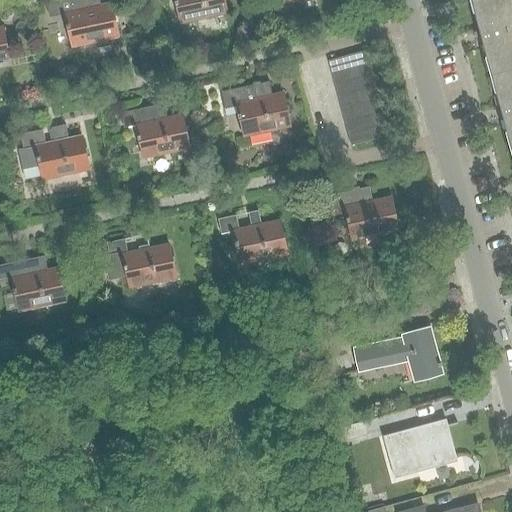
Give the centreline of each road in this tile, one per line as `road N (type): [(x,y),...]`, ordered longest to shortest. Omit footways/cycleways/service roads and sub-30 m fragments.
road 1 (residential): [(511,399),(446,145)]
road 2 (residential): [(446,145),(413,26)]
